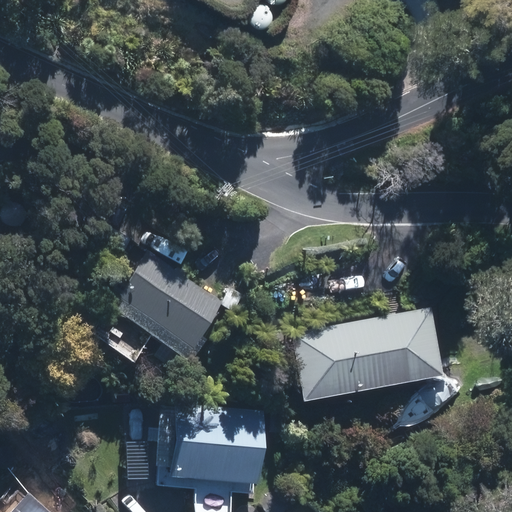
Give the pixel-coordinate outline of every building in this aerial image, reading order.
[(249,0),(240,12),(261,29),(282,0),(249,0)] [(124,301),(198,356),(231,312),(158,257),(124,301)] [(294,335),(307,409),(454,383),(441,310),(294,335)] [(179,403),(172,480),(264,489),(270,412),(179,403)] [(52,511),(34,495),(17,511),(52,511)]
